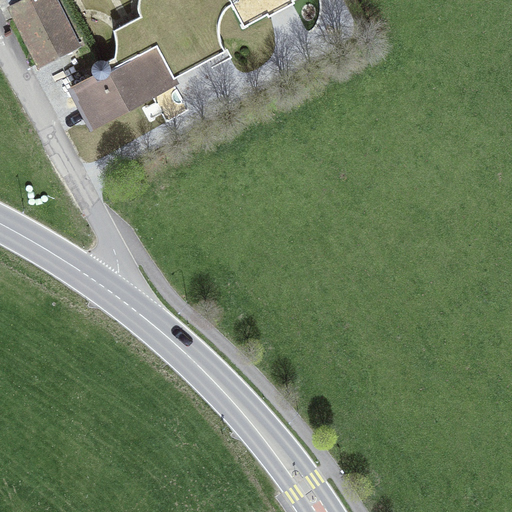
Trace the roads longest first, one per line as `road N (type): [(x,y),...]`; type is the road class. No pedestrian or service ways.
road 1 (primary): [(320,511),(207,374),(119,299)]
road 2 (residential): [(0,37),(115,252),(119,299)]
road 3 (primary): [(119,299),(0,223)]
